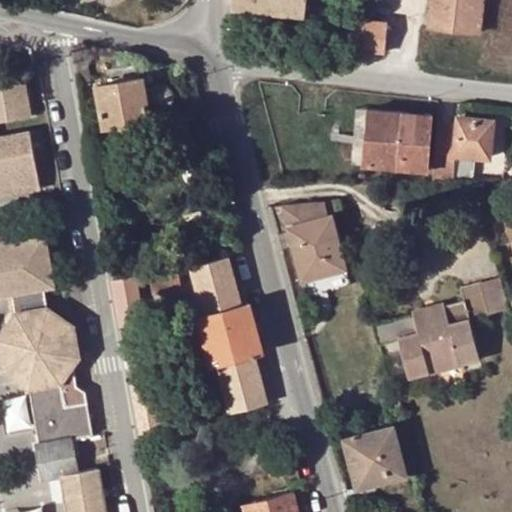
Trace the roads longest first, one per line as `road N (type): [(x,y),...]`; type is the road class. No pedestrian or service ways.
road 1 (residential): [(140,511),(51,27)]
road 2 (secondary): [(332,511),(217,55)]
road 3 (unclassified): [(511,91),(217,55)]
road 4 (secondary): [(217,55),(51,27)]
